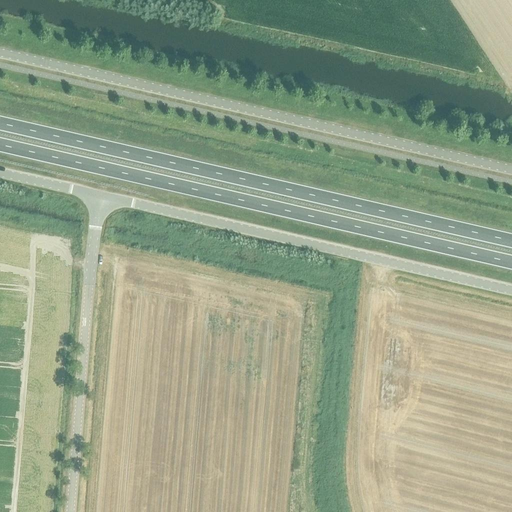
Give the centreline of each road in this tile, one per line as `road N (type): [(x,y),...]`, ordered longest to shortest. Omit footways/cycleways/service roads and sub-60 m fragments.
road 1 (trunk): [(511,242),(0,123)]
road 2 (trunk): [(0,143),(511,261)]
road 3 (unclassified): [(511,171),(0,54)]
road 4 (unclassified): [(101,195),(511,288)]
road 5 (tertiary): [(69,511),(101,195)]
